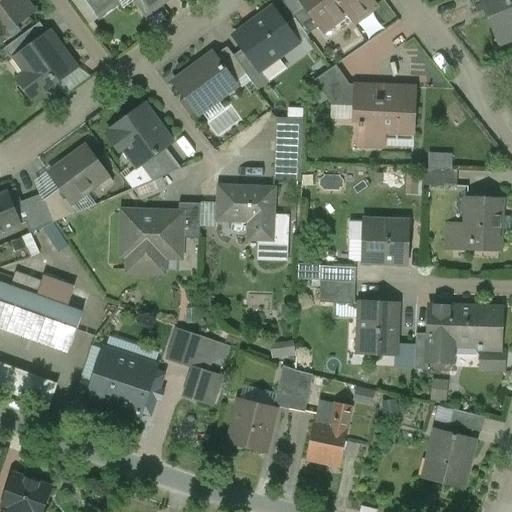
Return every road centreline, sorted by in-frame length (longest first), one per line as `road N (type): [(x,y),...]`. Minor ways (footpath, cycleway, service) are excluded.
road 1 (residential): [(291,511),(0,419)]
road 2 (residential): [(511,151),(409,0)]
road 3 (residential): [(110,74),(76,112),(2,169)]
